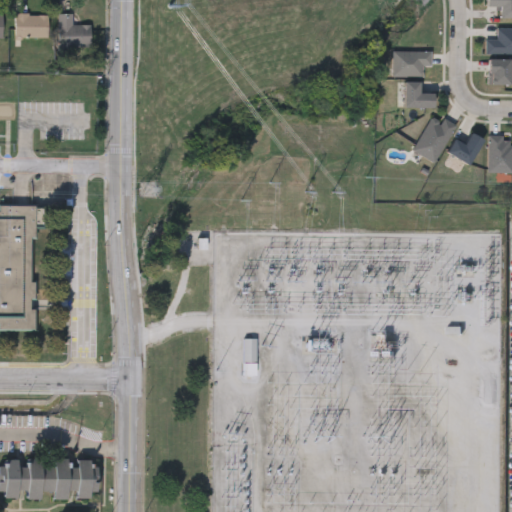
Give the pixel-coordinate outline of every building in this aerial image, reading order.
[(511,0),(511,18),(498,18),(498,6),(484,6),(484,0),(511,0)] [(13,35),(13,12),(47,12),(47,35),(13,35)] [(89,23),(90,45),(69,45),(69,54),(57,54),(56,12),(71,12),(71,23),(89,23)] [(511,52),(483,52),(483,38),(494,38),(494,27),(511,27),(511,52)] [(421,65),(421,76),(390,75),(390,50),(429,50),(429,65),(421,65)] [(485,83),(485,58),(508,58),(508,83),(485,83)] [(453,125),(431,162),(409,149),(431,112),(453,125)] [(485,171),(485,135),(509,135),(509,171),(485,171)] [(0,328),(34,328),(34,306),(29,306),(29,298),(33,298),(33,280),(29,280),(29,236),(33,236),(33,203),(0,203),(0,328)] [(242,378),(256,378),(256,340),(242,340),(242,378)] [(0,457),(94,457),(94,496),(52,496),(52,490),(41,490),(41,497),(25,497),(25,495),(0,495),(0,457)]
